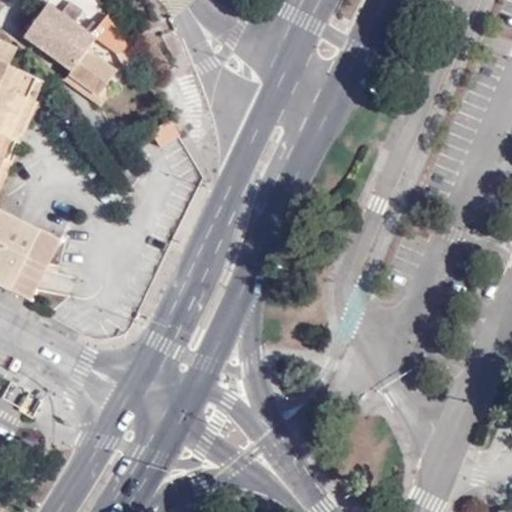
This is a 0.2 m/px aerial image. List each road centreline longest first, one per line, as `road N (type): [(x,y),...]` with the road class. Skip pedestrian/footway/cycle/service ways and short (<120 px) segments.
road 1 (secondary): [(323,0),(143,370)]
road 2 (secondary): [(241,292),(390,0)]
road 3 (residential): [(114,511),(179,482),(253,471)]
road 4 (secondary): [(127,402),(55,511)]
road 5 (residential): [(258,414),(241,292)]
